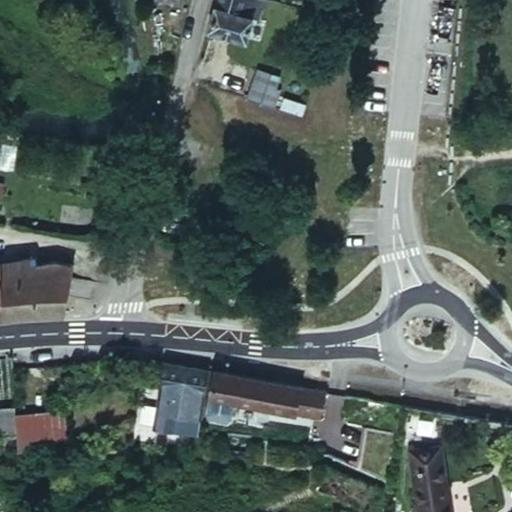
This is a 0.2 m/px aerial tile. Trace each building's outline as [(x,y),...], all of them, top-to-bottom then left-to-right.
[(248,18),(237,14),(241,0),(214,0),(206,31),(241,42),(248,18)] [(241,0),(237,14),(248,18),(257,21),(263,0),(241,0)] [(276,91),(249,83),(245,97),(272,106),(276,91)] [(0,260),(0,318),(36,315),(37,312),(57,311),(66,268),(63,266),(49,263),(27,267),(26,258),(0,260)] [(162,385),(166,365),(152,364),(148,383),(162,385)] [(206,373),(166,365),(162,385),(161,391),(201,398),(206,373)] [(322,394),(213,374),(209,402),(318,421),(322,394)] [(205,398),(201,398),(161,391),(160,398),(167,400),(164,419),(200,426),(205,398)] [(167,400),(160,398),(157,418),(164,419),(167,400)] [(11,417),(10,408),(0,409),(0,436),(12,436),(11,417)] [(57,413),(11,417),(12,436),(13,458),(60,454),(57,413)] [(196,443),(200,426),(164,419),(157,418),(154,435),(196,443)] [(444,451),(413,456),(416,476),(447,471),(444,451)] [(452,511),(447,471),(416,476),(421,511),(452,511)] [(351,511),(375,511),(381,499),(328,473),(317,494),(351,511)]
